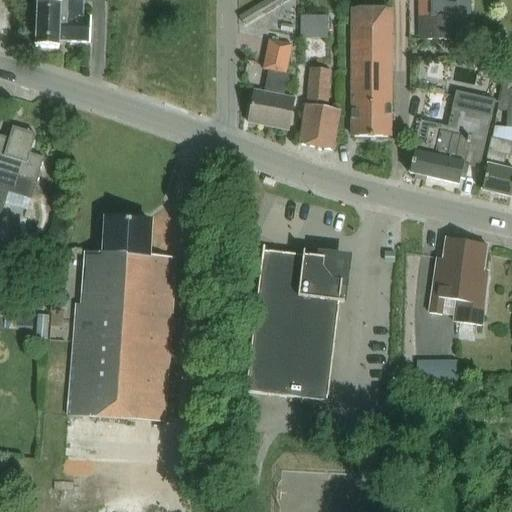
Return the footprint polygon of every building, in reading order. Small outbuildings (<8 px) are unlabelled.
[(43,0),(43,4),(38,4),(36,49),(59,50),(59,43),(90,45),(91,21),(83,21),(83,0),(43,0)] [(442,41),(442,0),(418,0),(419,34),(426,34),(426,41),(442,41)] [(471,19),(470,0),(442,0),(442,41),(459,42),(459,36),(466,36),(466,19),(471,19)] [(391,123),(392,11),(352,11),(351,122),(353,122),(353,139),(389,139),(389,123),(391,123)] [(327,18),(301,18),(301,40),(327,40),(327,18)] [(288,132),(295,100),(284,98),(289,75),(286,75),(292,47),(269,43),(263,71),(268,72),(264,95),(254,93),(248,125),(288,132)] [(333,152),(340,113),(327,111),(331,73),(310,71),(307,107),(306,107),(299,146),(333,152)] [(491,118),(495,102),(456,94),(448,130),(429,125),(425,144),(417,142),(409,175),(459,187),(460,181),(465,182),(468,167),(479,170),(490,118),(491,118)] [(31,154),(36,136),(13,128),(10,139),(0,136),(0,221),(9,193),(32,200),(44,158),(31,154)] [(511,158),(511,154),(511,144),(491,139),(485,166),(487,167),(482,192),(511,199),(511,194),(511,172),(503,170),(506,157),(511,158)] [(77,305),(68,417),(165,423),(175,259),(147,257),(150,221),(108,218),(105,254),(85,253),(82,305),(77,305)] [(484,272),(487,246),(446,240),(443,260),(437,259),(429,314),(442,316),(445,300),(457,302),(454,322),(482,326),(489,273),(484,272)] [(264,248),(246,394),(331,404),(331,402),(327,402),(339,304),(344,304),(344,303),(340,302),(341,289),(342,283),(333,282),(323,269),(324,260),(304,257),(305,253),(304,252),(303,257),(265,252),(265,248),(264,248)] [(64,313),(52,312),(51,328),(64,328),(64,313)] [(39,316),(37,340),(38,340),(48,341),(50,317),(39,316)] [(458,361),(417,362),(417,386),(458,385),(458,361)] [(451,404),(451,412),(463,412),(463,404),(451,404)]
